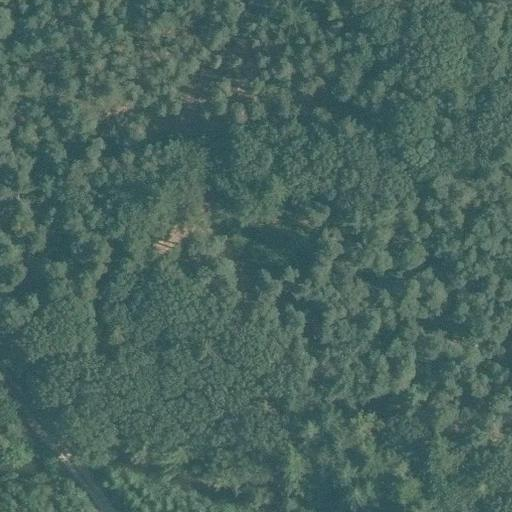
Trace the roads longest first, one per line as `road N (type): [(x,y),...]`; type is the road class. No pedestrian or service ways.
road 1 (track): [(0,337),(145,263),(268,132),(511,102)]
road 2 (track): [(111,511),(0,372)]
